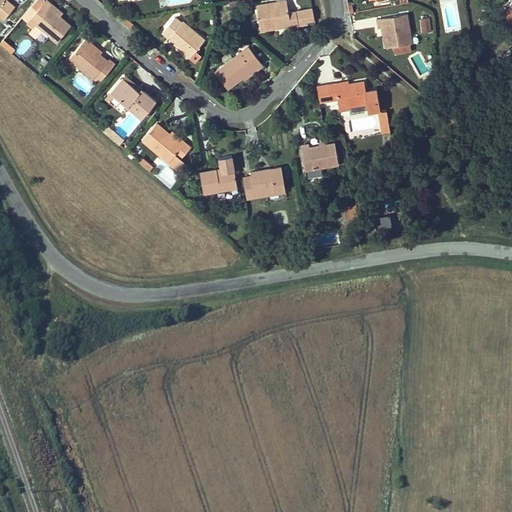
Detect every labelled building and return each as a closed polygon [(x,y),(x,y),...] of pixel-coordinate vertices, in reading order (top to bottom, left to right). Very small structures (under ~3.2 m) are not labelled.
[(0,0),(0,14),(4,18),(14,6),(7,0),(0,0)] [(35,23),(56,41),(70,24),(59,15),(49,7),(52,3),(48,0),(44,0),(32,15),(38,21),(35,23)] [(290,21),(290,24),(291,28),(299,26),(298,24),(307,22),(307,19),(314,17),(312,7),(288,11),(286,0),(283,0),(256,5),(260,30),(278,27),(278,23),(290,21)] [(52,3),(49,7),(59,15),(62,12),(52,3)] [(379,27),(382,27),(386,26),(389,46),(393,46),(410,43),(412,42),(407,13),(377,17),(379,27)] [(205,39),(183,20),(181,22),(175,16),(163,30),(176,41),(178,43),(176,45),(190,57),(205,39)] [(431,30),(429,16),(420,17),(422,31),(431,30)] [(24,37),(14,50),(21,55),(31,42),(24,37)] [(0,41),(0,42),(8,49),(11,45),(3,38),(0,41)] [(107,60),(100,53),(90,46),(92,43),(85,38),(69,57),(75,62),(95,79),(97,77),(95,74),(100,68),(106,73),(114,63),(108,58),(107,60)] [(92,43),(90,46),(100,53),(101,51),(92,43)] [(411,49),(410,43),(393,46),(394,52),(411,49)] [(263,64),(248,46),(215,72),(227,88),(243,76),(253,68),(255,70),(263,64)] [(70,68),(75,62),(69,57),(65,63),(70,68)] [(100,68),(95,74),(97,77),(101,80),(106,73),(100,68)] [(245,78),(255,70),(253,68),(243,76),(245,78)] [(123,77),(139,90),(141,88),(125,74),(123,77)] [(110,91),(141,117),(156,100),(141,88),(139,90),(123,77),(110,91)] [(337,99),(338,106),(348,105),(368,102),(366,90),(364,80),(349,83),(335,85),(335,83),(335,82),(317,85),(320,102),(337,99)] [(376,88),(366,90),(368,102),(369,109),(379,108),(376,88)] [(382,131),(390,129),(386,108),(378,110),(382,131)] [(175,152),(181,157),(190,146),(184,141),(180,146),(168,135),(169,133),(156,122),(143,139),(168,160),(175,152)] [(104,131),(119,144),(123,139),(108,126),(104,131)] [(168,135),(180,146),(184,141),(172,130),(169,133),(168,135)] [(335,142),(325,143),(319,144),(309,146),(309,143),(301,145),(305,169),(323,166),(338,163),(335,142)] [(386,146),(387,154),(394,153),(392,145),(386,146)] [(395,163),(394,153),(387,154),(389,165),(395,163)] [(221,171),(234,169),(232,155),(219,157),(220,167),(221,171)] [(152,165),(147,161),(144,165),(149,169),(152,165)] [(243,176),(247,198),(255,196),(255,193),(285,188),(281,166),(251,171),(251,175),(243,176)] [(200,171),(203,192),(237,186),(234,169),(221,171),(217,172),(216,168),(200,171)] [(344,188),(346,195),(354,194),(353,187),(344,188)] [(285,188),(255,193),(255,196),(285,191),(285,188)] [(358,216),(356,203),(345,204),(347,217),(358,216)]
